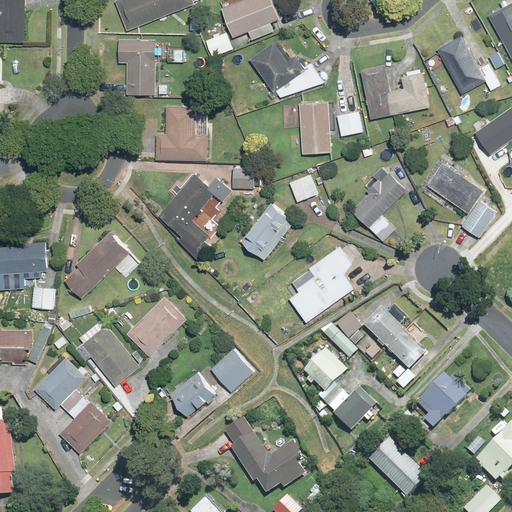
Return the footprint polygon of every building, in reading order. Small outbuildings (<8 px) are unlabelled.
[(0,0),(0,42),(28,43),(29,0),(0,0)] [(199,0),(117,0),(130,29),(200,1),(199,0)] [(279,0),(242,0),(225,7),(237,36),(286,15),(279,0)] [(511,6),(493,16),(511,53),(511,6)] [(120,10),(108,12),(110,26),(121,24),(120,10)] [(203,19),(192,19),(192,30),(203,30),(203,19)] [(230,30),(209,39),(217,57),(237,48),(230,30)] [(466,32),(440,47),(466,96),(489,83),(493,91),(506,84),(493,61),(484,66),(466,32)] [(163,39),(121,37),(120,61),(130,61),(129,95),(160,97),(163,39)] [(278,39),(254,57),(283,96),(329,81),(306,51),(294,60),(278,39)] [(390,66),(364,71),(374,120),(435,108),(428,68),(406,72),(409,85),(395,88),(390,66)] [(335,99),(297,100),(298,128),(304,127),(305,153),(337,152),(335,99)] [(158,131),(157,160),(211,162),(212,131),(205,130),(206,104),(170,103),(169,131),(158,131)] [(511,106),(478,129),(493,151),(511,138),(511,106)] [(363,110),(340,114),(344,135),(366,132),(363,110)] [(463,225),(482,238),(501,209),(483,197),(488,189),(470,177),(474,171),(445,151),(422,186),(468,217),(463,225)] [(320,156),(307,160),(311,171),(323,167),(320,156)] [(265,186),(265,176),(258,176),(258,169),(238,168),(237,189),(257,190),(257,186),(265,186)] [(395,168),(354,208),(386,241),(402,226),(388,212),(414,188),(395,168)] [(310,171),(290,180),(299,201),(319,193),(310,171)] [(201,176),(161,216),(203,258),(223,238),(199,215),(220,195),(201,176)] [(277,198),(244,243),(268,261),(302,217),(277,198)] [(116,230),(65,276),(83,297),(135,250),(116,230)] [(53,240),(0,242),(0,273),(54,271),(53,240)] [(345,243),(294,280),(302,290),(293,297),(307,316),(355,281),(350,273),(361,265),(345,243)] [(35,284),(34,309),(56,310),(57,285),(35,284)] [(167,293),(130,332),(154,355),(191,316),(167,293)] [(387,298),(363,321),(409,367),(433,344),(387,298)] [(95,306),(71,312),(72,318),(97,313),(95,306)] [(64,313),(53,313),(52,324),(64,325),(64,313)] [(353,313),(340,325),(353,339),(366,327),(353,313)] [(105,317),(80,336),(117,383),(142,363),(105,317)] [(337,325),(334,323),(326,332),(328,334),(354,359),(362,351),(337,325)] [(0,381),(7,381),(7,362),(33,363),(34,329),(0,328),(0,381)] [(380,343),(368,354),(374,361),(386,350),(380,343)] [(330,347),(307,370),(326,391),(321,396),(356,433),(385,406),(330,347)] [(234,350),(211,370),(231,392),(254,372),(234,350)] [(95,377),(70,354),(36,389),(60,411),(64,406),(76,417),(62,432),(83,452),(117,417),(85,387),(95,377)] [(450,368),(420,399),(433,412),(428,418),(439,429),(475,394),(450,368)] [(408,374),(403,380),(400,382),(408,390),(420,378),(413,370),(408,374)] [(197,373),(169,395),(187,417),(215,395),(197,373)] [(244,416),(224,429),(233,443),(230,445),(253,480),(257,478),(266,492),(281,483),(283,487),(305,472),(295,456),(301,452),(293,439),(272,452),(267,452),(244,416)] [(16,419),(0,420),(0,493),(23,491),(16,419)] [(511,425),(478,459),(501,482),(511,471),(511,425)] [(391,433),(367,457),(407,496),(431,472),(391,433)] [(479,456),(489,444),(482,438),(471,450),(479,456)] [(489,483),(465,507),(470,511),(492,511),(505,499),(489,483)] [(336,492),(328,484),(321,492),(330,499),(336,492)] [(225,511),(211,496),(195,511),(196,511),(225,511)]
